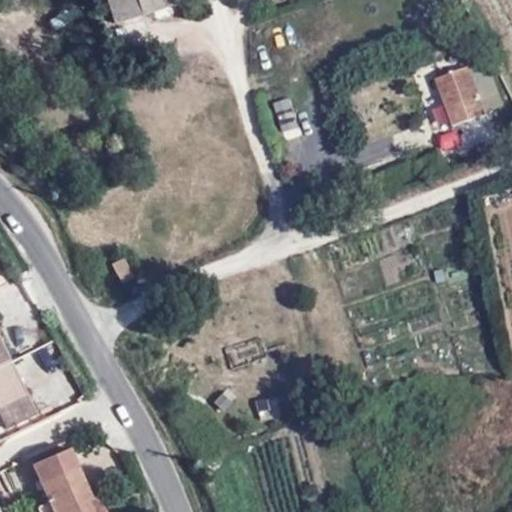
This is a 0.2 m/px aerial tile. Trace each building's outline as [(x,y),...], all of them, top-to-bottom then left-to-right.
[(185,0),(106,0),(112,22),(185,0)] [(472,67),(437,80),(455,128),(490,114),(472,67)] [(482,77),(490,107),(503,103),(496,74),(482,77)] [(120,282),(134,276),(126,255),(112,261),(120,282)] [(440,273),(456,330),(489,321),(473,264),(440,273)] [(39,416),(0,336),(0,418),(5,430),(39,416)] [(40,411),(52,404),(37,376),(25,383),(40,411)] [(37,510),(38,511),(106,511),(100,496),(90,502),(67,451),(33,466),(48,503),(37,510)]
